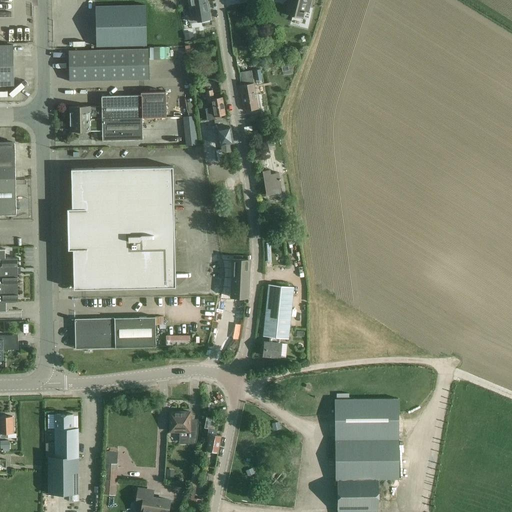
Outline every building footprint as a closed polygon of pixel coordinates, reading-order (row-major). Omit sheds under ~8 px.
[(190,0),(192,6),(194,6),(197,21),(210,19),(206,0),(190,0)] [(288,0),(288,1),(285,14),(303,19),(305,11),(306,7),(310,8),(311,0),(288,0)] [(147,45),(146,5),(96,6),(96,46),(147,45)] [(0,44),(0,85),(14,85),(13,44),(0,44)] [(149,49),(68,51),(69,81),(149,79),(149,49)] [(260,69),(254,70),(256,81),(262,80),(260,69)] [(240,86),(244,111),(259,108),(254,83),(253,83),(252,74),(251,71),(240,73),(242,85),(240,86)] [(212,103),(212,107),(205,108),(207,120),(215,119),(215,116),(225,114),(222,98),(214,99),(212,90),(206,91),(208,103),(212,103)] [(101,96),(102,106),(102,118),(142,117),(166,117),(166,91),(141,92),(141,95),(101,96)] [(183,117),(186,145),(197,145),(195,115),(191,98),(187,99),(189,115),(183,117)] [(70,107),(70,119),(102,118),(102,106),(70,107)] [(102,118),(102,130),(102,140),(143,139),(142,117),(102,118)] [(70,131),(102,130),(102,118),(70,119),(70,131)] [(221,145),(231,143),(234,143),(231,127),(218,129),(221,145)] [(262,138),(258,139),(260,153),(265,152),(270,151),(269,146),(275,145),(273,136),(272,128),(269,128),(260,130),(262,138)] [(0,214),(16,214),(15,143),(0,142),(0,214)] [(267,170),(262,171),(266,194),(272,194),(272,195),(282,194),(281,188),(281,187),(279,172),(281,172),(278,156),(265,158),(267,170)] [(72,208),(67,208),(68,249),(73,249),(74,288),(175,286),(173,166),(71,168),(72,208)] [(0,249),(0,310),(6,311),(6,302),(3,302),(2,262),(5,262),(8,262),(8,258),(5,258),(2,258),(5,258),(5,249),(0,249)] [(3,302),(6,302),(18,302),(17,257),(5,258),(2,258),(5,258),(8,258),(8,262),(5,262),(2,262),(3,302)] [(232,278),(231,297),(239,298),(247,298),(248,298),(249,287),(250,260),(249,260),(233,259),(232,278)] [(263,335),(269,335),(269,342),(264,341),(263,356),(280,357),(282,342),(280,342),(280,337),(287,338),(293,288),(269,285),(263,335)] [(75,349),(156,347),(155,325),(164,324),(163,316),(75,319),(75,349)] [(3,336),(0,335),(0,339),(3,340),(3,350),(18,349),(18,335),(3,336)] [(337,398),(334,398),(335,441),(335,481),(337,481),(337,510),(337,511),(377,511),(378,510),(378,484),(378,479),(399,479),(399,440),(398,397),(350,397),(349,397),(341,398),(341,397),(337,398)] [(172,423),(169,423),(169,432),(179,432),(187,431),(186,443),(196,443),(198,428),(190,427),(191,425),(189,425),(189,420),(189,412),(172,412),(172,423)] [(55,443),(46,443),(46,457),(46,458),(47,458),(47,456),(55,456),(78,456),(78,428),(73,428),(73,414),(55,414),(55,428),(55,443)] [(8,438),(8,437),(16,437),(16,433),(13,433),(13,416),(7,416),(5,415),(3,415),(2,416),(0,416),(0,433),(0,434),(0,438),(8,438)] [(206,450),(218,453),(221,436),(216,435),(217,430),(214,429),(216,418),(206,416),(204,428),(208,429),(207,433),(206,441),(208,441),(206,450)] [(3,451),(10,451),(9,440),(0,441),(0,448),(3,448),(3,451)] [(55,456),(47,456),(47,458),(48,458),(49,494),(78,494),(78,457),(78,456),(55,456)] [(116,495),(117,463),(105,463),(103,494),(116,495)] [(166,471),(166,479),(174,480),(175,472),(166,471)] [(162,511),(163,510),(168,511),(170,500),(157,498),(157,500),(151,499),(153,491),(138,489),(135,506),(142,507),(140,511),(162,511)] [(188,497),(185,511),(197,511),(198,510),(201,511),(203,500),(188,497)]
